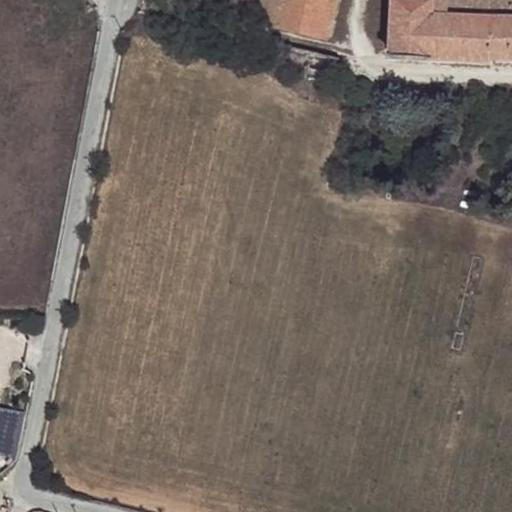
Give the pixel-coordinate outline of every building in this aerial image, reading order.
[(262,0),(257,24),(328,39),(337,0),(262,0)] [(434,9),(434,0),(433,0),(394,0),(394,57),(412,59),(431,59),(434,9)] [(434,9),(447,10),(493,13),(511,13),(511,0),(434,0),(434,9)] [(490,64),(491,60),(511,60),(511,13),(493,13),(447,10),(434,9),(431,59),(490,64)] [(332,73),(334,61),(284,49),(280,74),(335,87),(338,74),(332,73)] [(340,62),(334,61),(332,73),(338,74),(340,62)] [(30,416),(4,413),(0,439),(0,459),(21,464),(30,416)]
